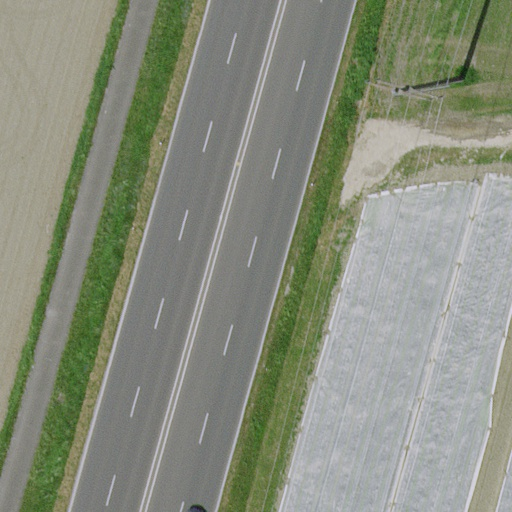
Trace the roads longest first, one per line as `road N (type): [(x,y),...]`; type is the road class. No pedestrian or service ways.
road 1 (primary): [(280,0),(140,511)]
road 2 (track): [(0,502),(138,0)]
road 3 (track): [(511,138),(384,136)]
